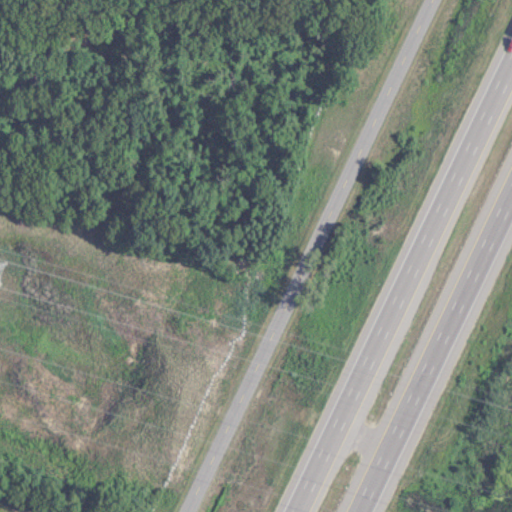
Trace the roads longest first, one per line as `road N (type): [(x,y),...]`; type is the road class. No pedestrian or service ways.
road 1 (residential): [(186,511),(432,0)]
road 2 (motorway): [(511,38),(286,511)]
road 3 (motorway): [(351,511),(511,176)]
